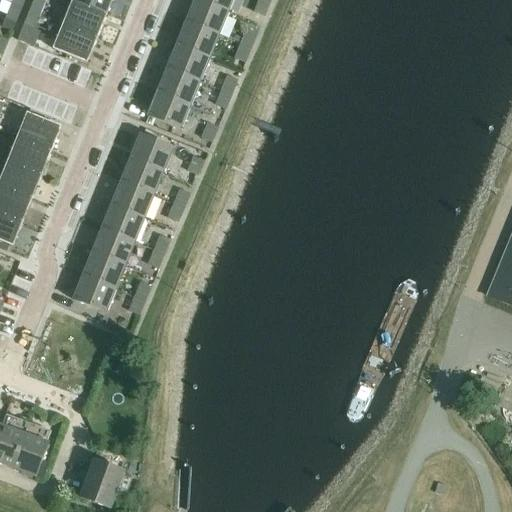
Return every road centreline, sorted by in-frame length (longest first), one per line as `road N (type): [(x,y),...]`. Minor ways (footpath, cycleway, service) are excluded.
road 1 (residential): [(4,379),(109,108)]
road 2 (residential): [(79,409),(47,492),(0,474)]
